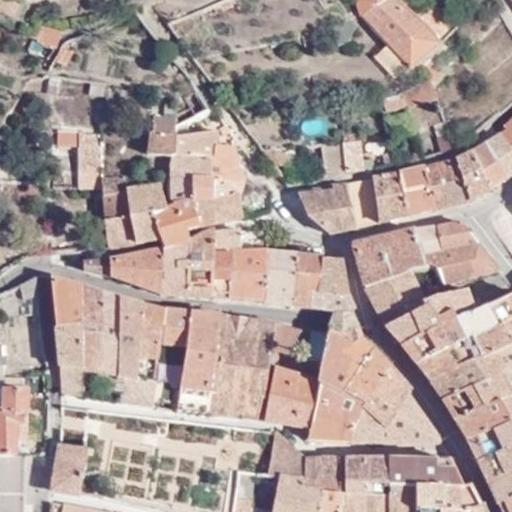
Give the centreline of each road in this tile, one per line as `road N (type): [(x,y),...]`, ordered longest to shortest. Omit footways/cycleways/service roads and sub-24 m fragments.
road 1 (residential): [(42,266),(140,299),(367,325)]
road 2 (residential): [(485,511),(421,391),(390,363),(367,325)]
road 3 (residential): [(462,213),(339,241)]
